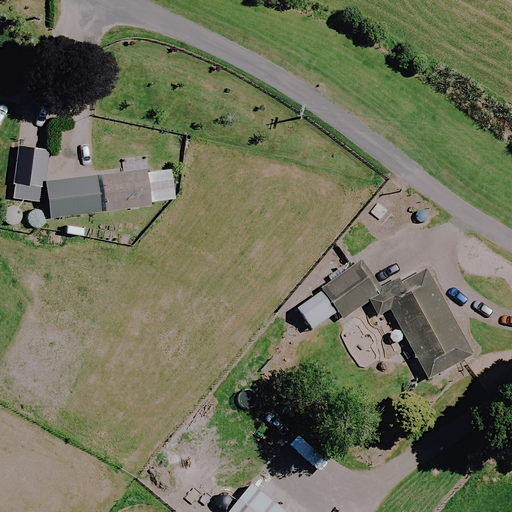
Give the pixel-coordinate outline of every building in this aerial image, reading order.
[(185,136),(171,135),(171,154),(185,154),(185,136)] [(45,158),(18,156),(15,186),(42,188),(45,158)] [(147,211),(146,176),(45,177),(46,213),(107,212),(108,221),(125,220),(125,211),(147,211)] [(476,349),(418,271),(367,309),(378,324),(389,316),(436,379),(476,349)] [(378,298),(359,272),(324,297),(343,323),(378,298)] [(334,317),(322,301),(301,316),(312,332),(334,317)] [(283,511),(252,487),(231,511),(283,511)]
